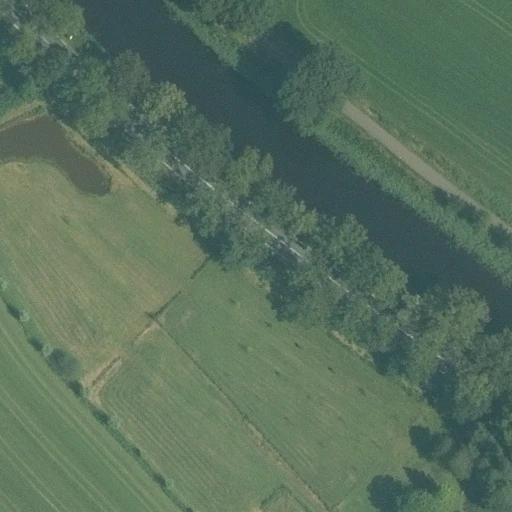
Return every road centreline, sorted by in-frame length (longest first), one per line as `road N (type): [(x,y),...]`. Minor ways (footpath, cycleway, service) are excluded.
road 1 (secondary): [(511,409),(192,173),(4,0)]
road 2 (unclassified): [(511,239),(205,0)]
